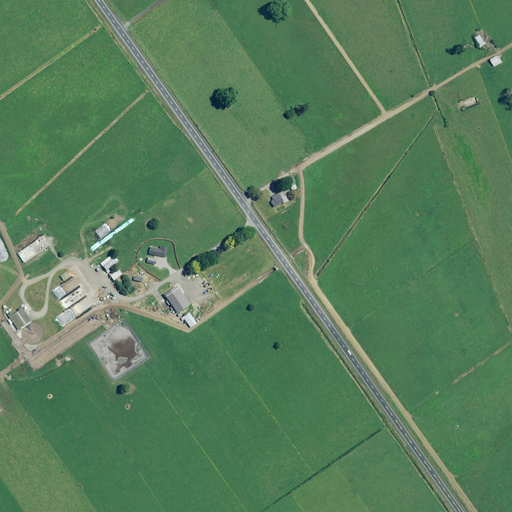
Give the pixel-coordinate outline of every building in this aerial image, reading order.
[(481,47),(487,44),(486,42),(485,42),(480,35),(476,37),(480,45),(481,47)] [(503,62),(499,55),(491,60),(495,67),(503,62)] [(296,188),(291,178),(286,181),(292,191),(296,188)] [(289,197),(284,190),(271,197),(273,200),(270,201),(273,207),(282,202),(283,204),(288,201),(286,199),(289,197)] [(118,262),(112,254),(100,263),(108,273),(110,272),(108,269),(118,262)] [(121,274),(116,268),(108,274),(113,280),(121,274)] [(154,276),(150,269),(137,276),(142,285),(147,282),(146,280),(154,276)] [(70,277),(67,271),(60,276),(63,281),(70,277)] [(147,291),(144,285),(141,286),(139,288),(143,294),(147,291)] [(7,315),(10,319),(13,323),(18,330),(20,328),(21,329),(29,323),(29,322),(31,321),(21,306),(17,309),(18,310),(12,315),(10,313),(7,315)] [(196,323),(188,313),(180,318),(182,321),(184,319),(190,328),(196,323)]
